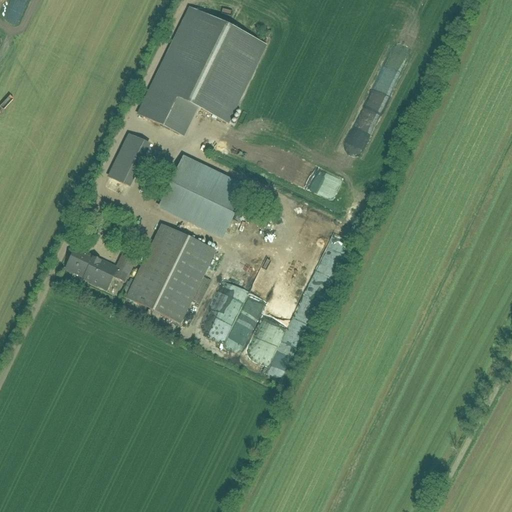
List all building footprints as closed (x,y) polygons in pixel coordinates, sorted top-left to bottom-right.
[(265,49),(189,12),(138,119),(181,140),(196,111),(227,126),(265,49)] [(140,155),(122,146),(108,176),(127,184),(140,155)] [(262,227),(277,198),(185,157),(164,201),(215,224),(222,209),(262,227)] [(215,252),(158,225),(125,297),(182,324),(215,252)] [(118,267),(78,247),(66,272),(107,291),(114,277),(124,282),(136,258),(125,253),(118,267)]
